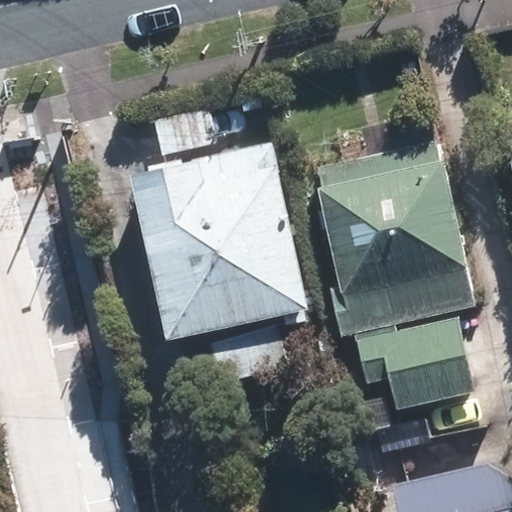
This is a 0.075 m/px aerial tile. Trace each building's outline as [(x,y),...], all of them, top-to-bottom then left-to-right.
[(150,116),(158,150),(211,138),(203,104),(150,116)] [(511,120),(501,122),(504,139),(501,140),(511,194),(511,120)] [(474,298),(437,134),(318,161),(323,181),(317,183),(339,279),(331,281),(342,330),(355,327),(366,376),(391,370),(397,402),(475,385),(458,312),(396,326),(394,316),(474,298)] [(162,335),(305,304),(270,137),(127,169),(162,335)] [(273,324),(206,341),(215,378),(282,360),(273,324)] [(511,511),(511,463),(486,452),(391,473),(400,511),(511,511)]
